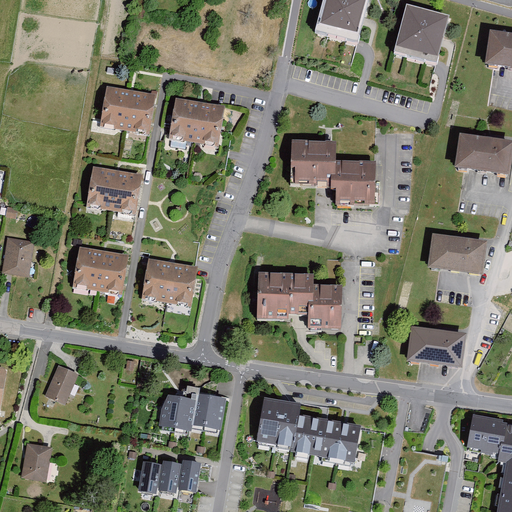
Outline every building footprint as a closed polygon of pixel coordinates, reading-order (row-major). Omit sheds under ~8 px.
[(365,1),(362,0),(319,0),(309,37),(352,49),(365,1)] [(444,22),(402,10),(389,58),(431,70),(444,22)] [(511,39),(485,36),(481,69),(492,71),(511,73),(511,39)] [(130,94),(104,90),(97,130),(146,138),(152,98),(130,94)] [(222,109),(173,101),(167,141),(215,149),(222,109)] [(509,146),(455,139),(451,171),(462,173),(505,179),(509,146)] [(370,208),(370,164),(332,164),(332,148),(290,147),(289,187),(332,187),(332,207),(370,208)] [(115,174),(90,170),(84,211),(132,218),(139,178),(115,174)] [(6,219),(16,220),(18,209),(7,208),(6,219)] [(483,245),(429,237),(424,270),(437,272),(478,278),(483,245)] [(5,238),(1,273),(28,277),(33,242),(5,238)] [(99,253),(77,249),(71,290),(119,298),(126,257),(99,253)] [(171,265),(145,261),(138,301),(187,309),(193,268),(171,265)] [(255,277),(254,321),(304,321),(304,331),(337,331),(338,289),(309,288),(309,277),(255,277)] [(462,338),(408,331),(403,363),(418,365),(457,371),(462,338)] [(77,375),(56,367),(45,398),(65,406),(77,375)] [(197,402),(195,418),(193,428),(221,433),(227,401),(199,396),(197,402)] [(168,397),(162,411),(159,428),(191,434),(193,428),(195,418),(197,402),(168,397)] [(301,407),(264,400),(256,445),(293,451),(299,418),(301,407)] [(511,511),(511,419),(477,413),(471,447),(511,454),(511,465),(503,511),(511,511)] [(327,423),(299,418),(293,451),(293,454),(320,460),(327,423)] [(354,466),(361,429),(327,423),(320,460),(354,466)] [(49,450),(25,446),(20,479),(44,482),(49,450)] [(182,466),(177,492),(196,495),(201,466),(182,462),(182,466)] [(143,463),(138,493),(157,497),(157,493),(162,466),(143,463)] [(162,466),(157,493),(176,496),(177,492),(182,466),(163,463),(162,466)]
